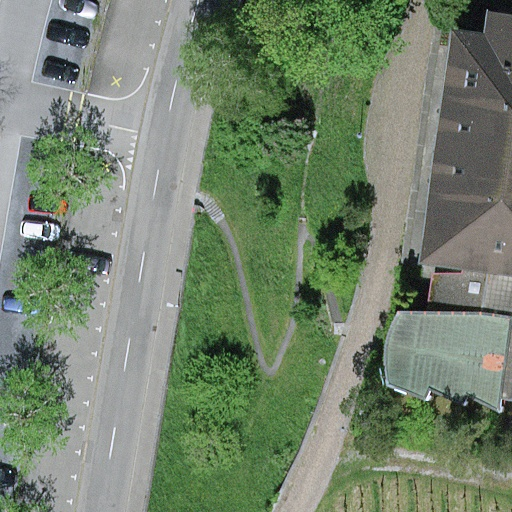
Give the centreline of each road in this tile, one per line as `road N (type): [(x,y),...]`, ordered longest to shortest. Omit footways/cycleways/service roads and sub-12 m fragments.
road 1 (unclassified): [(295,511),(390,269),(422,0)]
road 2 (residential): [(199,0),(174,90),(101,511)]
